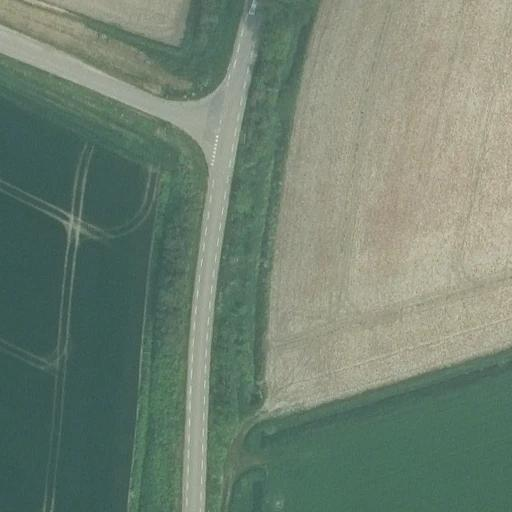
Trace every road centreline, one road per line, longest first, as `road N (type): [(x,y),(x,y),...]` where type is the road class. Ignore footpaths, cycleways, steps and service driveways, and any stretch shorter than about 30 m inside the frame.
road 1 (tertiary): [(193,511),(208,237),(224,129)]
road 2 (unclassified): [(0,38),(224,129)]
road 3 (tertiary): [(224,129),(260,0)]
